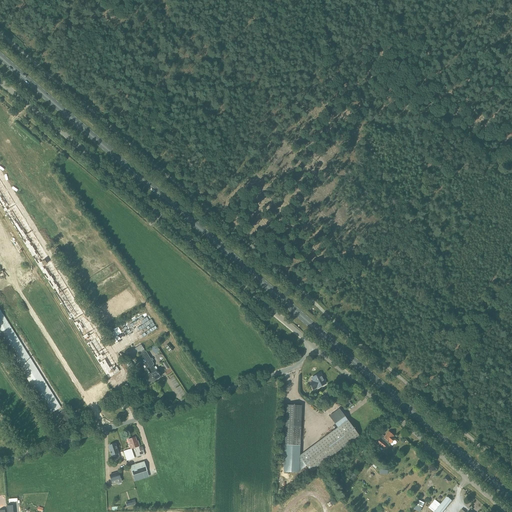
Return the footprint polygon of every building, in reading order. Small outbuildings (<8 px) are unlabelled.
[(9,130),(19,119),(17,117),(7,128),(9,130)] [(0,262),(4,270),(9,268),(0,250),(0,262)] [(7,332),(10,330),(0,313),(0,335),(4,335),(9,344),(7,332)] [(140,354),(145,351),(144,350),(141,345),(128,353),(131,358),(139,353),(140,354)] [(151,351),(155,357),(159,354),(155,348),(151,351)] [(142,353),(138,355),(154,381),(160,377),(156,370),(155,371),(152,365),(153,365),(153,364),(152,363),(146,353),(144,355),(142,353)] [(148,385),(154,381),(138,355),(145,367),(143,369),(146,373),(148,375),(144,378),(148,385)] [(317,388),(326,384),(320,373),(312,378),(314,382),(310,383),(313,390),(317,388)] [(347,420),(339,409),(329,416),(337,427),(299,456),(299,446),(300,446),(302,406),(286,405),(283,471),(298,471),(299,456),(311,473),(360,437),(347,420)] [(68,423),(71,421),(64,410),(58,414),(65,425),(68,423)] [(393,437),(394,436),(389,432),(384,437),(382,435),(375,442),(383,449),(389,443),(390,444),(395,439),(393,437)] [(127,440),(130,449),(139,446),(138,441),(137,441),(135,437),(127,440)] [(358,448),(365,443),(369,440),(368,438),(356,446),(358,448)] [(111,455),(118,453),(115,444),(108,446),(111,455)] [(135,461),(132,452),(124,454),(127,464),(135,461)] [(357,468),(364,463),(360,459),(353,464),(357,468)] [(133,476),(147,471),(144,462),(130,466),(133,476)] [(113,484),(121,482),(118,472),(110,475),(113,484)] [(451,501),(442,511),(452,501),(447,497),(446,497),(451,501)]
